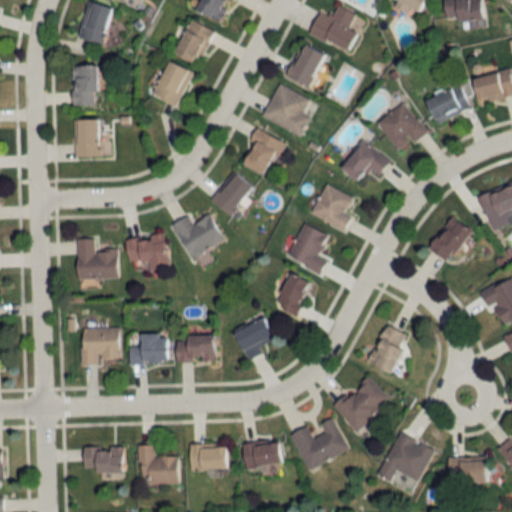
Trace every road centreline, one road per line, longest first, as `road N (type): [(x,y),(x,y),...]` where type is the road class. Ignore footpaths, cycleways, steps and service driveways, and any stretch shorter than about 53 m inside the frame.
road 1 (residential): [(511,141),(440,170),(406,207),(321,352),(287,388),(210,407),(0,410)]
road 2 (residential): [(42,511),(27,94),(43,0)]
road 3 (residential): [(34,201),(128,194),(174,173),(278,0)]
road 4 (residential): [(374,268),(435,310),(467,392)]
